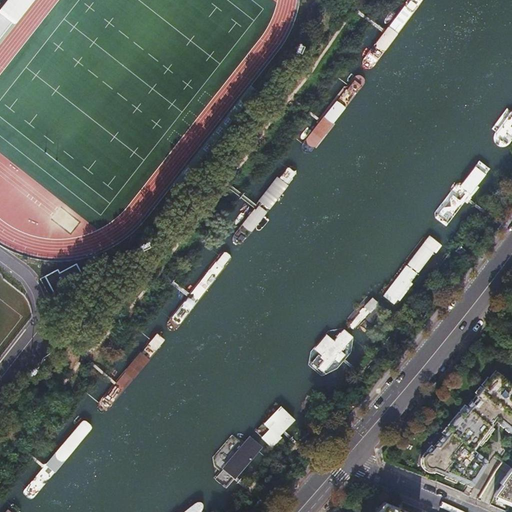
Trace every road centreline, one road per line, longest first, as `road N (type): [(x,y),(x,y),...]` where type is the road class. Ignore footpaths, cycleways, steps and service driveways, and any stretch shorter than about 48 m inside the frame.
road 1 (primary): [(511,252),(343,461)]
road 2 (residential): [(343,461),(466,511)]
